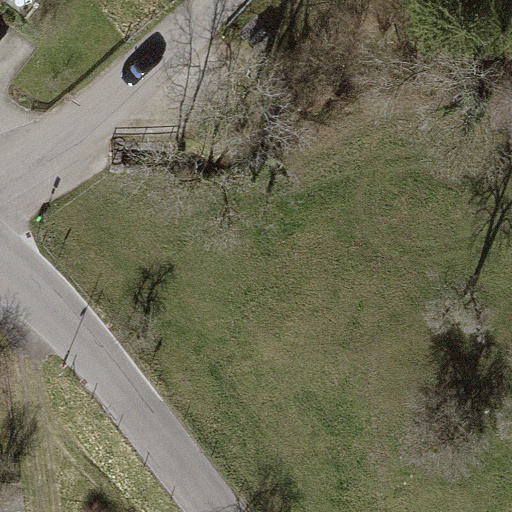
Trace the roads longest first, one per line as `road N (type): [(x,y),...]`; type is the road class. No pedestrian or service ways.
road 1 (tertiary): [(0,262),(94,352),(222,511)]
road 2 (unclassified): [(221,0),(0,216)]
